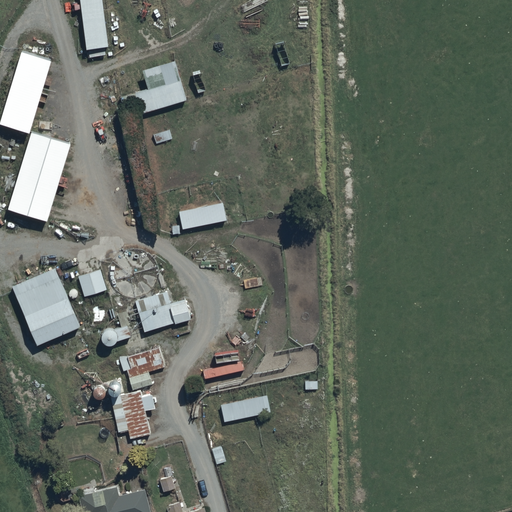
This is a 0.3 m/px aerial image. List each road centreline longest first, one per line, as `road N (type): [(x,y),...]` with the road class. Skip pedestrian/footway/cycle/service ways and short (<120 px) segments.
road 1 (track): [(216,511),(193,433),(177,419),(174,382),(209,328),(209,304),(185,269),(115,224),(100,200),(55,0)]
road 2 (track): [(0,236),(67,245),(127,231)]
